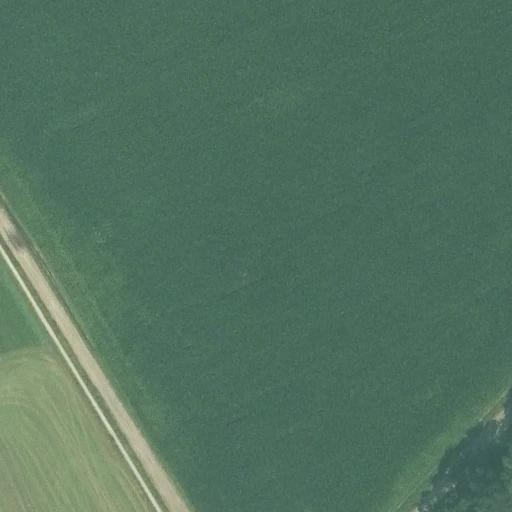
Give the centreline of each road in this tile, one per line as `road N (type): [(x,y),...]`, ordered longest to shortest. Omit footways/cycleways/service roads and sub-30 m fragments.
road 1 (track): [(171,511),(0,229)]
road 2 (track): [(511,417),(424,511)]
